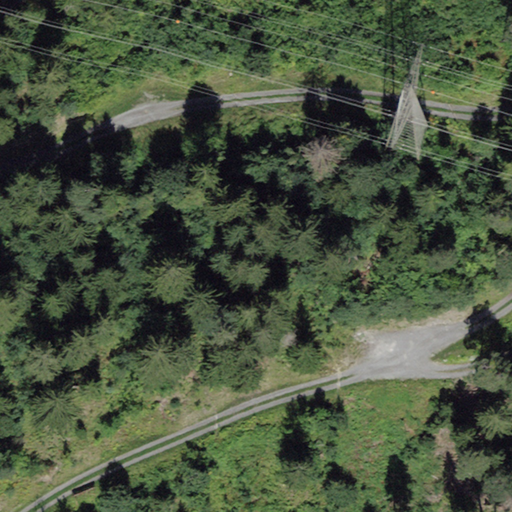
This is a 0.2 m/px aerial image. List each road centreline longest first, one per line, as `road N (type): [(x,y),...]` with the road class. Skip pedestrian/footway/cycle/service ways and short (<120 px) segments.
road 1 (track): [(511,300),(430,347),(237,413),(100,471),(28,511)]
road 2 (track): [(0,170),(112,126),(251,97),(333,91),(453,112),(511,110)]
road 3 (track): [(389,363),(442,371),(511,356)]
